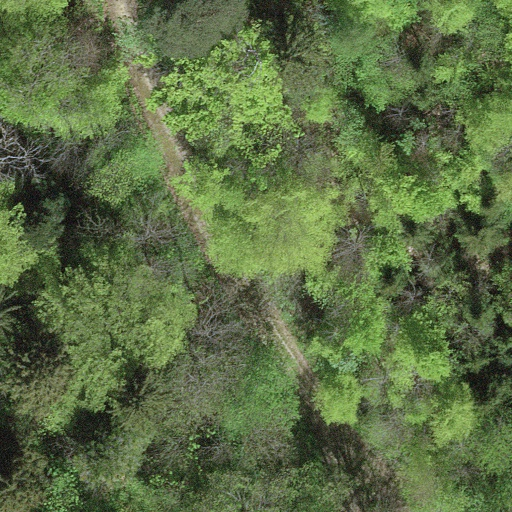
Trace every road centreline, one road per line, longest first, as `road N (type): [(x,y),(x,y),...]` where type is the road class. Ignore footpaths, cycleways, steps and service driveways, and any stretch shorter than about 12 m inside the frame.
road 1 (track): [(120,0),(138,70),(237,283),(309,397),(347,511)]
road 2 (track): [(416,511),(309,397)]
